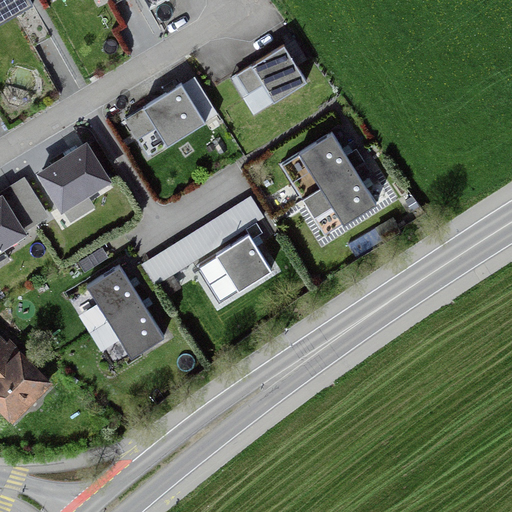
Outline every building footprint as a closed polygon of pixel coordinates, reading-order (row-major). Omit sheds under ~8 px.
[(0,0),(0,21),(35,2),(33,0),(0,0)] [(252,62),(231,74),(253,111),(308,79),(284,40),(251,60),(252,62)] [(144,105),(125,116),(138,137),(155,126),(167,144),(218,112),(195,74),(184,81),(182,78),(142,102),(144,105)] [(331,126),(297,148),(321,185),(303,197),(314,215),(333,203),(344,221),(377,199),(367,184),(374,180),(371,177),(369,174),(373,171),(356,146),(353,148),(351,144),(348,141),(343,144),(331,126)] [(108,179),(112,176),(87,136),(36,168),(61,208),(63,207),(70,219),(94,204),(89,195),(110,181),(108,179)] [(27,227),(49,214),(24,175),(0,189),(0,245),(28,228),(27,227)] [(172,271),(264,214),(251,193),(141,262),(154,282),(159,279),(168,294),(181,286),(172,271)] [(406,198),(412,209),(419,205),(412,194),(406,198)] [(400,227),(393,215),(375,226),(382,238),(400,227)] [(239,289),(273,268),(249,229),(215,250),(239,289)] [(133,282),(120,261),(85,282),(97,301),(78,313),(100,349),(119,337),(131,355),(165,334),(146,303),(133,282)] [(0,407),(13,420),(53,379),(10,336),(7,338),(0,331),(0,407)]
